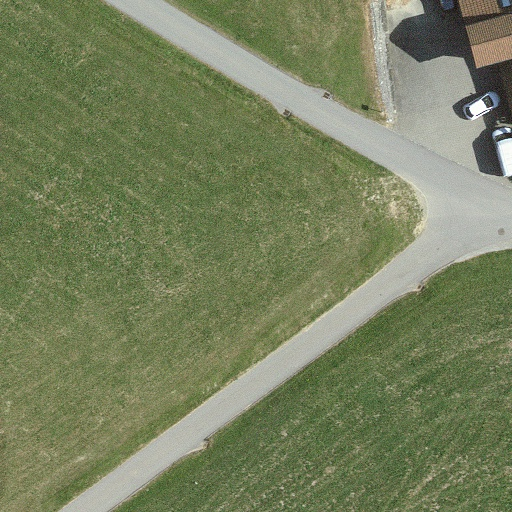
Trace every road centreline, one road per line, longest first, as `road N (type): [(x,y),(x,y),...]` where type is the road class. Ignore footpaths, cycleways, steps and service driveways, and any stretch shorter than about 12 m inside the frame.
road 1 (track): [(75,511),(493,203)]
road 2 (unclassified): [(511,211),(360,134),(134,0)]
